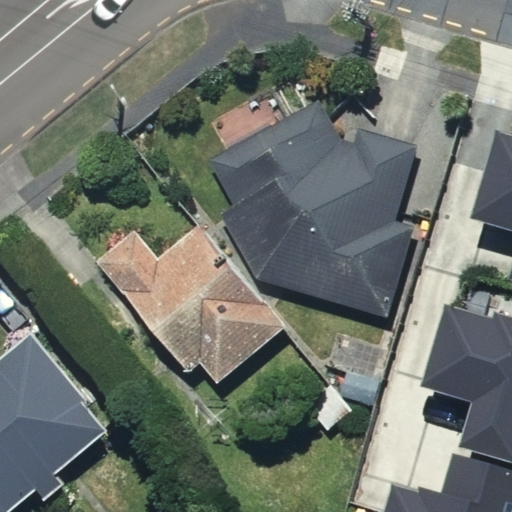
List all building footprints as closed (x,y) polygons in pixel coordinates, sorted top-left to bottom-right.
[(219,213),(257,281),(387,318),(413,226),(396,221),(418,145),(358,128),(354,143),(340,139),(318,99),(207,159),(233,205),(219,213)] [(511,234),(511,273),(510,280),(511,281),(511,138),(496,134),(471,222),(511,234)] [(134,231),(97,261),(189,374),(201,364),(216,382),(283,327),(199,225),(157,259),(134,231)] [(478,405),(465,449),(511,463),(511,319),(500,316),(498,323),(450,308),(425,389),(478,405)] [(0,511),(22,511),(105,450),(19,337),(0,351),(0,511)] [(397,488),(390,511),(511,511),(511,470),(458,455),(446,496),(424,490),(423,495),(397,488)]
